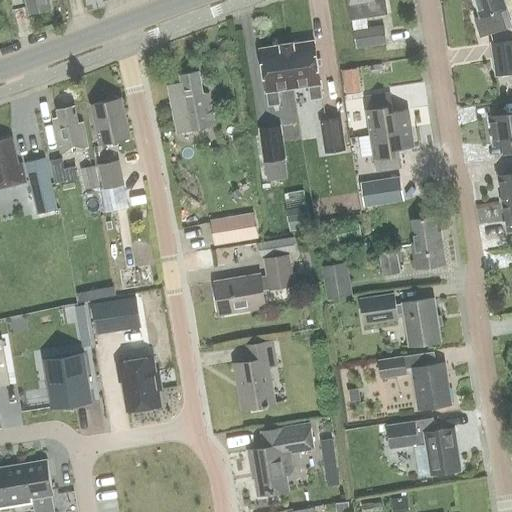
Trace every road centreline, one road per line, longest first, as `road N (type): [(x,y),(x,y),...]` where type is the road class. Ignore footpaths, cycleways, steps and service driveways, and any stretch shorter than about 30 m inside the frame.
road 1 (residential): [(507,511),(424,0)]
road 2 (unclassified): [(195,427),(154,180),(117,27)]
road 3 (tertiary): [(0,71),(117,27)]
